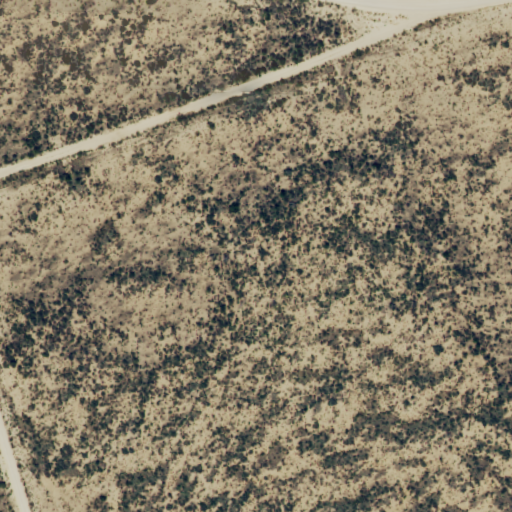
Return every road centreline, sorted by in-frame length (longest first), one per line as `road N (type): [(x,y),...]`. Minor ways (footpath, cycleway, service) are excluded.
road 1 (track): [(0,182),(423,38),(511,20)]
road 2 (track): [(0,358),(32,426),(57,511)]
